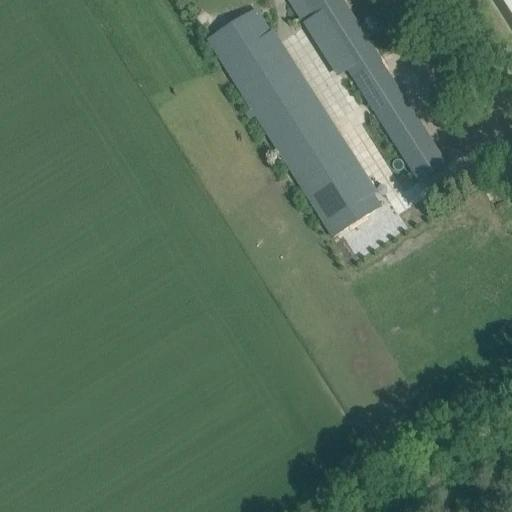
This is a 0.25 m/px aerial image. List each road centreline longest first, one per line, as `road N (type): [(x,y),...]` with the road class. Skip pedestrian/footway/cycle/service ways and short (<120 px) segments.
road 1 (unclassified): [(511,140),(420,0)]
road 2 (track): [(511,440),(399,511)]
